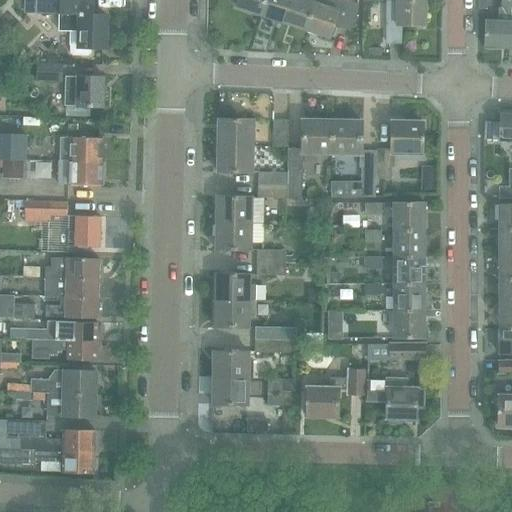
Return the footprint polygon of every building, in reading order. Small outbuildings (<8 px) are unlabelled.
[(92,54),(92,47),(105,48),(106,16),(89,15),(89,0),(36,0),(37,11),(59,11),(58,32),(71,32),(70,54),(73,57),(89,57),(92,54)] [(260,16),(265,0),(237,0),(235,8),(260,16)] [(265,0),(260,16),(283,23),(290,0),(265,0)] [(290,0),(283,23),(305,30),(313,5),(314,0),(290,0)] [(349,33),(355,15),(356,10),(357,5),(340,0),(314,0),(313,5),(305,30),(328,38),(332,27),(349,33)] [(363,0),(363,9),(373,9),(372,0),(363,0)] [(486,0),(477,0),(478,9),(487,9),(486,0)] [(511,0),(500,0),(500,8),(498,8),(497,22),(485,21),(484,49),(510,50),(511,0)] [(424,26),(424,3),(398,3),(389,3),(389,43),(400,43),(400,26),(424,26)] [(47,57),(47,65),(59,66),(59,57),(47,57)] [(59,66),(47,65),(37,65),(37,81),(62,82),(62,66),(59,66)] [(65,106),(83,107),(103,108),(104,78),(66,77),(65,91),(65,106)] [(39,108),(39,118),(55,119),(56,109),(39,108)] [(484,140),(511,141),(511,115),(500,115),(500,123),(485,122),(484,140)] [(218,146),(254,147),(254,120),(219,119),(218,146)] [(288,147),(288,140),(289,121),(274,120),(273,147),(288,147)] [(302,153),(333,154),(334,121),(303,120),(302,153)] [(334,121),(333,154),(361,155),(362,122),(334,121)] [(362,168),(362,182),(331,182),(331,199),(361,199),(375,199),(375,179),(392,180),(393,153),(422,154),(423,124),(391,123),(391,151),(376,151),(376,169),(362,168)] [(0,135),(0,159),(4,160),(25,161),(25,136),(0,135)] [(60,162),(102,163),(102,138),(61,137),(60,162)] [(217,173),(237,173),(253,173),(254,147),(218,146),(217,173)] [(4,160),(4,170),(24,170),(25,161),(4,160)] [(101,185),(102,163),(60,162),(59,184),(101,185)] [(288,175),(288,188),(288,197),(301,198),(302,168),(288,168),(288,175)] [(288,188),(288,175),(259,174),(259,187),(288,188)] [(422,180),(421,193),(434,194),(435,181),(422,180)] [(500,199),(511,198),(511,186),(500,186),(500,199)] [(216,224),(264,225),(264,199),(287,199),(288,197),(288,188),(259,187),(259,198),(217,197),(216,224)] [(49,224),(49,216),(66,216),(67,204),(26,203),(25,223),(49,224)] [(365,216),(382,216),(382,204),(365,204),(365,216)] [(393,204),(393,231),(425,231),(425,204),(393,204)] [(511,204),(499,205),(499,230),(511,229),(511,204)] [(67,245),(79,245),(99,246),(100,216),(75,215),(75,232),(68,232),(67,245)] [(251,250),(252,244),(263,244),(264,225),(216,224),(216,249),(251,250)] [(511,229),(499,230),(499,254),(511,254),(511,229)] [(365,243),(381,244),(382,231),(365,231),(365,243)] [(425,231),(393,231),(393,258),(425,259),(425,231)] [(320,248),(310,248),(310,258),(320,258),(320,248)] [(257,264),(285,265),(286,251),(257,251),(257,264)] [(511,254),(499,254),(499,279),(511,279),(511,254)] [(46,268),(45,278),(98,279),(99,259),(51,257),(50,268),(46,268)] [(349,270),(382,270),(382,258),(349,258),(349,270)] [(393,258),(393,286),(425,286),(425,259),(393,258)] [(285,265),(257,264),(257,275),(285,275),(285,265)] [(215,303),(250,304),(250,286),(251,275),(215,274),(215,303)] [(45,297),(65,298),(98,299),(98,279),(45,278),(45,297)] [(499,304),(511,304),(511,279),(499,279),(499,304)] [(365,296),(381,297),(381,285),(365,284),(365,296)] [(425,286),(393,286),(393,313),(425,313),(425,311),(431,311),(431,310),(430,310),(430,296),(425,296),(425,286)] [(321,289),(308,289),(308,302),(321,302),(321,289)] [(44,316),(77,317),(97,317),(98,299),(65,298),(64,313),(56,313),(56,308),(44,308),(44,316)] [(249,327),(249,316),(250,304),(215,303),(214,326),(249,327)] [(511,304),(499,304),(499,329),(511,329),(511,304)] [(14,318),(34,320),(35,306),(15,305),(14,318)] [(393,339),(405,339),(425,339),(425,313),(393,313),(393,339)] [(9,340),(32,341),(96,343),(97,323),(67,322),(67,332),(51,332),(51,331),(10,330),(9,340)] [(255,341),(296,341),(296,328),(255,328),(255,341)] [(511,329),(499,329),(500,354),(511,353),(511,329)] [(96,361),(96,343),(32,341),(32,359),(50,360),(50,355),(58,356),(58,352),(67,353),(66,360),(96,361)] [(296,341),(255,341),(255,353),(295,354),(296,341)] [(389,358),(404,358),(424,358),(424,344),(389,345),(389,358)] [(389,345),(368,345),(368,359),(389,358),(389,345)] [(249,352),(234,352),(213,352),(213,378),(244,378),(244,365),(249,365),(249,352)] [(1,370),(20,370),(21,355),(1,354),(1,370)] [(500,372),(511,372),(511,360),(499,361),(500,372)] [(31,380),(31,392),(62,393),(95,395),(95,371),(63,370),(55,370),(49,378),(49,381),(31,380)] [(328,388),(326,388),(306,388),(305,415),(337,416),(338,390),(348,390),(348,394),(364,394),(364,374),(364,371),(349,370),(348,379),(329,378),(328,388)] [(247,405),(247,393),(244,393),(244,378),(213,378),(212,404),(247,405)] [(283,379),(268,379),(268,405),(282,406),(282,393),(283,379)] [(283,379),(282,393),(294,393),(294,379),(283,379)] [(386,383),(368,382),(367,400),(386,401),(386,418),(387,418),(387,422),(400,422),(400,419),(415,419),(415,409),(422,409),(422,390),(405,389),(405,381),(386,380),(386,383)] [(15,399),(32,399),(45,400),(46,395),(47,395),(47,416),(94,418),(95,395),(62,393),(31,392),(15,392),(15,399)] [(498,426),(511,426),(511,395),(499,395),(498,426)] [(18,439),(18,451),(92,453),(93,431),(62,430),(62,440),(46,440),(46,422),(7,421),(7,438),(18,439)] [(18,451),(2,450),(1,463),(35,464),(35,461),(60,462),(60,473),(92,474),(92,453),(18,451)]
